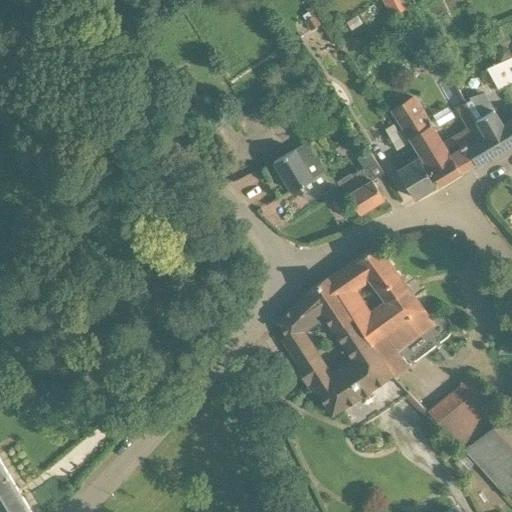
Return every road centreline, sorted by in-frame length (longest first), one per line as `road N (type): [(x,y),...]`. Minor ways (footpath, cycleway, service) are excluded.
road 1 (unclassified): [(95,0),(144,100),(296,277)]
road 2 (residential): [(79,511),(171,422),(296,277)]
road 3 (residential): [(296,277),(448,197)]
